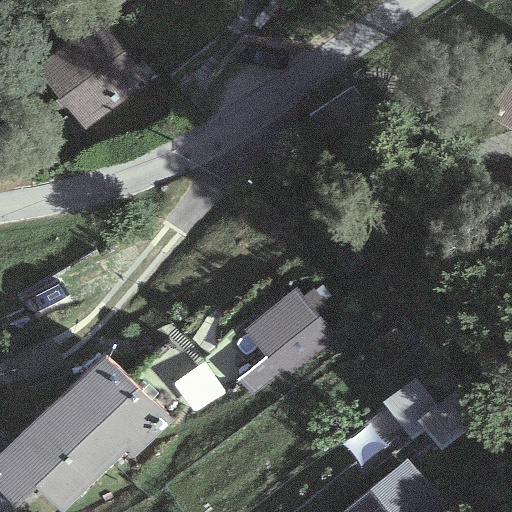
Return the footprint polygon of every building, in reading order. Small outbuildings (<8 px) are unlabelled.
[(98,8),(33,54),(83,122),(124,93),(119,86),(142,70),(98,8)] [(511,64),(483,108),(511,127),(511,64)] [(297,285),(244,324),(264,351),(235,373),(251,394),(281,372),(287,381),(340,342),(297,285)] [(104,338),(0,440),(0,487),(14,501),(35,480),(62,506),(125,444),(131,451),(174,409),(104,338)] [(406,454),(330,511),(445,511),(448,510),(406,454)]
